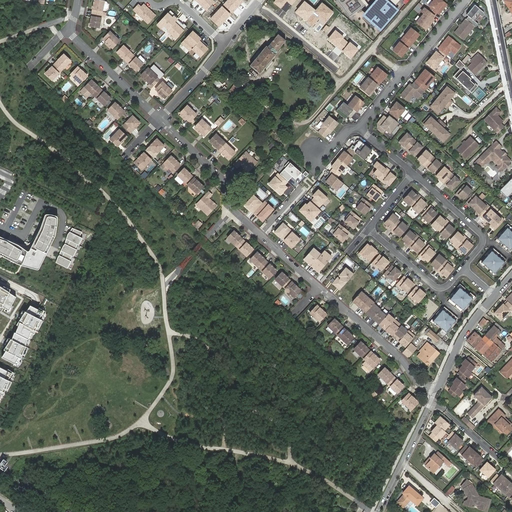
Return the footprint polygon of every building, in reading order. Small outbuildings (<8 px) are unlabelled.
[(104,1),(97,0),(94,0),(92,13),(102,15),(103,11),(104,1)] [(274,0),(273,1),(281,8),(287,1),(292,5),(296,0),(274,0)] [(315,9),(304,0),(303,0),(295,11),(312,25),(319,16),(326,21),(334,12),(321,2),(315,9)] [(337,0),(349,16),(364,6),(359,0),(337,0)] [(365,0),(359,0),(364,6),(368,9),(370,6),(365,0)] [(388,0),(387,0),(376,0),(370,6),(368,9),(363,15),(382,32),(400,11),(395,6),(388,0)] [(438,14),(444,7),(443,6),(445,4),(440,0),(433,0),(429,6),(431,8),(428,11),(434,15),(436,12),(438,14)] [(137,4),(132,10),(147,25),(156,16),(143,3),(140,7),(137,4)] [(474,21),(480,15),(481,17),(484,14),(483,12),(474,5),(466,15),(468,16),(466,19),(474,26),(475,27),(478,24),(474,21)] [(433,20),(432,18),(434,15),(428,11),(425,7),(421,11),(424,13),(417,22),(425,29),(433,20)] [(188,24),(169,9),(157,23),(176,38),(188,24)] [(102,15),(92,13),(90,26),(99,28),(101,17),(104,18),(104,15),(103,15),(102,15)] [(462,40),(474,26),(466,19),(454,33),(462,40)] [(418,35),(410,28),(402,39),(409,46),(418,35)] [(203,39),(192,29),(180,42),(190,51),(192,49),(201,57),(209,48),(201,41),(203,39)] [(358,49),(335,30),(328,38),(351,57),(358,49)] [(119,41),(110,32),(103,39),(112,48),(119,41)] [(250,66),(259,73),(274,55),(273,54),(285,41),(278,35),(267,48),(266,47),(250,66)] [(454,54),(460,46),(455,42),(454,43),(452,41),(453,41),(448,37),(445,40),(446,40),(444,42),(440,46),(442,48),(440,51),(445,55),(446,56),(449,52),(448,52),(450,50),(454,54)] [(402,39),(393,50),(400,57),(409,46),(402,39)] [(133,55),(124,46),(117,53),(127,62),(133,55)] [(434,69),(445,55),(440,51),(437,54),(435,52),(426,63),(434,69)] [(64,54),(55,64),(62,70),(71,61),(64,54)] [(137,58),(133,55),(127,62),(136,71),(145,62),(145,59),(140,55),(137,58)] [(480,55),(467,69),(474,76),(484,65),(487,62),(480,55)] [(460,70),(464,66),(459,60),(455,65),(460,69),(460,70)] [(55,64),(46,73),(52,80),(62,70),(55,64)] [(148,86),(151,89),(165,74),(154,64),(149,69),(148,68),(141,75),(144,78),(147,81),(150,84),(148,86)] [(87,76),(78,67),(71,74),(80,83),(87,76)] [(377,68),(368,78),(377,85),(385,75),(377,68)] [(460,70),(460,69),(453,77),(468,90),(473,84),(470,81),(471,79),(460,70)] [(423,91),(434,78),(424,70),(413,83),(423,91)] [(369,95),(377,85),(368,78),(368,77),(359,88),(369,95)] [(471,94),(478,87),(471,79),(470,81),(473,84),(468,90),(471,94)] [(101,89),(92,80),(85,87),(94,97),(101,89)] [(220,88),(223,84),(218,80),(214,84),(220,88)] [(68,81),(61,88),(65,92),(72,85),(68,81)] [(163,82),(156,89),(159,93),(164,97),(165,98),(172,91),(163,82)] [(423,91),(413,83),(411,85),(409,84),(400,95),(407,101),(413,94),(417,98),(423,91)] [(231,99),(241,91),(236,85),(226,93),(231,99)] [(447,108),(452,102),(449,99),(455,92),(448,86),(430,107),(438,113),(444,106),(447,108)] [(80,92),(86,98),(91,93),(85,88),(80,92)] [(110,98),(101,89),(94,97),(103,105),(110,98)] [(354,96),(347,106),(355,112),(362,103),(354,96)] [(349,119),(355,112),(347,106),(342,102),(334,111),(344,119),(346,116),(349,119)] [(108,110),(117,119),(124,112),(115,103),(108,110)] [(406,112),(403,109),(395,103),(393,106),(391,108),(388,112),(389,113),(387,115),(389,116),(394,121),(399,115),(402,117),(406,112)] [(197,115),(188,106),(181,114),(190,123),(197,115)] [(495,118),(497,117),(500,114),(496,109),(484,121),(493,131),(502,123),(499,120),(498,121),(495,118)] [(448,134),(441,127),(444,125),(437,119),(435,122),(428,115),(421,123),(442,141),(448,134)] [(133,116),(123,125),(130,132),(140,123),(133,116)] [(328,134),(336,124),(327,116),(321,123),(322,124),(320,127),(321,128),(317,133),(323,138),(327,133),(328,134)] [(383,119),(381,118),(376,124),(377,130),(381,133),(384,129),(389,133),(397,123),(394,121),(389,116),(386,119),(384,117),(383,119)] [(224,121),(220,118),(215,123),(219,126),(224,121)] [(211,129),(202,120),(195,127),(204,136),(211,129)] [(119,130),(110,139),(117,146),(126,136),(119,130)] [(406,133),(398,142),(402,146),(402,147),(405,150),(414,140),(406,133)] [(226,143),(216,134),(210,141),(219,150),(226,143)] [(143,144),(148,149),(157,139),(152,135),(143,144)] [(470,137),(456,150),(464,158),(477,145),(470,137)] [(165,147),(157,139),(148,149),(156,157),(165,147)] [(363,161),(371,151),(358,140),(355,141),(354,142),(355,143),(353,147),(351,145),(348,148),(354,153),(363,161)] [(414,140),(405,150),(408,153),(409,152),(414,156),(422,147),(414,140)] [(490,158),(501,171),(510,163),(499,150),(502,148),(497,142),(479,158),(484,163),(490,158)] [(235,152),(226,143),(219,150),(229,159),(235,152)] [(351,158),(354,153),(348,148),(345,153),(351,158)] [(433,157),(425,149),(416,159),(421,163),(421,164),(424,166),(433,157)] [(344,165),(351,158),(345,153),(343,151),(336,159),(344,165)] [(373,162),(379,156),(374,151),(368,157),(373,162)] [(246,152),(234,164),(237,167),(240,164),(248,171),(257,162),(246,152)] [(152,161),(144,153),(134,163),(142,170),(152,161)] [(180,165),(171,156),(164,163),(173,172),(180,165)] [(441,164),(433,157),(424,166),(427,169),(432,173),(441,164)] [(335,178),(345,166),(344,165),(336,159),(330,167),(332,169),(328,173),(335,178)] [(301,173),(288,161),(284,166),(285,168),(280,174),(288,181),(292,177),(295,180),(301,173)] [(376,169),(373,173),(376,176),(376,177),(380,181),(388,169),(385,167),(384,168),(380,164),(376,169)] [(443,166),(435,176),(440,180),(439,180),(443,183),(451,174),(443,166)] [(184,168),(177,175),(187,184),(193,177),(184,168)] [(392,172),(388,169),(380,181),(384,184),(384,183),(388,186),(395,177),(393,175),(391,173),(392,172)] [(335,178),(328,173),(325,176),(326,177),(324,179),(324,178),(322,177),(319,180),(323,184),(324,182),(328,185),(327,187),(331,191),(332,190),(336,185),(338,186),(339,188),(342,184),(335,178)] [(451,174),(443,183),(446,186),(451,190),(459,181),(451,174)] [(275,176),(268,184),(281,195),(287,188),(275,176)] [(511,176),(498,190),(506,197),(511,190),(511,176)] [(203,187),(193,177),(187,184),(196,194),(203,187)] [(368,190),(365,194),(374,201),(379,194),(381,191),(375,186),(373,184),(372,183),(367,189),(368,190)] [(348,188),(344,185),(337,195),(341,198),(348,188)] [(463,185),(454,194),(458,197),(458,196),(461,198),(463,200),(471,191),(465,186),(465,187),(463,185)] [(318,189),(313,196),(315,197),(310,202),(318,209),(328,198),(318,189)] [(411,190),(402,200),(408,205),(409,204),(411,205),(419,196),(416,193),(415,194),(413,192),(411,190)] [(209,192),(197,205),(208,215),(217,206),(209,198),(212,195),(209,192)] [(477,196),(474,192),(464,203),(467,206),(469,205),(473,209),(480,200),(476,197),(477,196)] [(263,204),(253,195),(244,205),(262,221),(273,209),(265,201),(263,204)] [(422,199),(419,196),(411,205),(412,207),(412,208),(417,213),(426,204),(423,202),(421,200),(422,199)] [(357,204),(354,207),(363,214),(368,208),(368,207),(370,204),(362,198),(361,197),(356,203),(357,204)] [(484,204),(480,200),(473,209),(475,211),(477,213),(476,214),(479,216),(489,206),(485,203),(484,204)] [(319,211),(308,201),(305,204),(304,203),(297,211),(310,222),(319,211)] [(429,206),(421,215),(423,217),(422,217),(427,222),(436,213),(433,211),(431,209),(432,208),(429,206)] [(492,209),(489,206),(479,216),(482,219),(483,218),(485,220),(488,222),(495,214),(491,210),(492,209)] [(346,217),(343,221),(352,228),(357,221),(359,218),(350,210),(345,216),(346,217)] [(7,239),(0,235),(0,255),(2,256),(19,264),(21,265),(37,269),(38,269),(39,268),(55,236),(56,234),(58,223),(58,218),(58,216),(57,216),(52,214),(49,214),(47,214),(45,214),(45,216),(42,223),(40,228),(37,234),(33,240),(31,242),(28,244),(25,245),(21,245),(7,239)] [(392,214),(384,223),(386,225),(388,227),(387,228),(390,231),(398,221),(397,220),(398,219),(392,214)] [(499,217),(495,214),(488,222),(490,224),(492,226),(491,227),(494,230),(502,221),(503,219),(500,216),(499,217)] [(439,216),(430,225),(436,230),(437,229),(439,231),(447,222),(444,219),(443,220),(441,218),(439,216)] [(398,221),(390,231),(393,234),(394,232),(396,234),(399,236),(407,227),(401,222),(400,223),(398,221)] [(450,224),(447,222),(439,231),(440,233),(445,239),(454,229),(451,227),(449,225),(450,224)] [(301,238),(283,223),(274,233),(292,248),(301,238)] [(511,231),(510,230),(506,226),(508,224),(507,223),(504,226),(505,227),(501,232),(500,234),(495,239),(498,242),(499,240),(507,247),(506,248),(509,251),(511,246),(511,231)] [(335,231),(332,234),(341,241),(346,235),(346,234),(348,231),(339,224),(338,224),(333,230),(335,231)] [(82,232),(72,228),(70,231),(68,234),(66,239),(77,244),(79,245),(82,238),(80,236),(82,232)] [(243,240),(234,231),(227,238),(237,247),(243,240)] [(405,244),(408,246),(417,236),(413,233),(412,234),(409,231),(402,239),(406,243),(405,244)] [(456,232),(449,240),(453,244),(452,245),(455,248),(465,238),(462,235),(461,236),(459,234),(456,232)] [(417,252),(424,244),(420,240),(421,240),(417,236),(408,246),(411,249),(412,248),(414,250),(417,252)] [(465,238),(455,248),(459,251),(460,251),(464,254),(471,246),(469,244),(467,241),(468,240),(465,238)] [(77,244),(66,239),(65,244),(63,246),(61,250),(72,256),(73,256),(77,250),(75,249),(77,244)] [(495,239),(494,240),(508,252),(509,251),(506,248),(507,247),(499,240),(498,242),(495,239)] [(253,249),(243,240),(237,247),(246,256),(253,249)] [(367,243),(358,253),(365,258),(366,257),(369,260),(377,251),(370,245),(370,246),(367,243)] [(427,261),(434,253),(431,249),(428,245),(418,255),(422,258),(423,257),(425,259),(427,261)] [(493,247),(492,248),(495,251),(494,252),(501,259),(502,258),(505,260),(506,259),(493,247)] [(477,262),(479,264),(481,261),(485,265),(490,269),(494,273),(495,272),(499,267),(501,265),(505,260),(502,258),(501,259),(494,252),(495,251),(492,248),(487,254),(485,256),(481,260),(480,259),(477,262)] [(320,255),(313,249),(304,259),(318,272),(331,257),(324,250),(320,255)] [(72,256),(61,250),(59,255),(58,256),(56,262),(68,268),(71,261),(69,260),(72,256)] [(267,261),(257,252),(250,260),(260,269),(267,261)] [(379,254),(370,264),(377,269),(378,268),(381,271),(389,262),(382,256),(382,257),(379,254)] [(437,271),(446,261),(438,254),(430,264),(433,266),(435,268),(434,269),(437,271)] [(276,270),(267,261),(260,269),(269,278),(276,270)] [(450,264),(446,261),(437,271),(440,274),(441,273),(443,275),(446,277),(453,268),(449,265),(450,264)] [(394,268),(391,265),(383,274),(386,277),(384,279),(390,285),(393,281),(393,282),(401,273),(394,267),(394,268)] [(346,267),(332,283),(340,290),(354,273),(346,267)] [(291,282),(282,272),(275,279),(284,288),(291,282)] [(395,285),(401,290),(402,289),(405,292),(413,283),(406,278),(403,276),(395,285)] [(301,291),(291,282),(284,288),(294,298),(301,291)] [(452,295),(447,300),(451,302),(452,301),(459,308),(458,309),(461,311),(466,306),(468,304),(471,299),(472,298),(468,295),(463,291),(459,287),(461,285),(459,284),(456,287),(458,288),(454,292),(452,295)] [(0,308),(7,312),(16,297),(0,286),(0,308)] [(415,286),(407,296),(413,301),(414,300),(418,303),(425,294),(419,288),(418,289),(415,286)] [(358,307),(367,297),(361,291),(352,301),(358,307)] [(365,313),(373,304),(374,303),(367,297),(358,307),(365,313)] [(460,313),(461,311),(458,309),(459,308),(452,301),(451,302),(447,300),(447,301),(460,313)] [(382,313),(379,310),(379,309),(373,304),(365,313),(378,324),(385,316),(382,313)] [(501,320),(510,311),(504,305),(502,304),(494,314),(501,320)] [(44,312),(30,305),(25,312),(22,311),(17,320),(13,333),(11,332),(9,340),(0,354),(0,358),(19,366),(44,312)] [(326,314),(317,306),(310,313),(320,322),(326,314)] [(444,307),(443,308),(446,310),(445,312),(452,318),(454,317),(457,319),(457,318),(444,307)] [(441,328),(436,334),(441,339),(448,332),(446,331),(449,328),(450,327),(452,324),(457,319),(454,317),(452,318),(445,312),(446,310),(443,308),(438,313),(437,315),(433,320),(431,319),(429,322),(430,323),(432,321),(433,322),(441,328)] [(400,325),(387,314),(385,316),(378,324),(391,336),(400,325)] [(488,319),(484,316),(479,323),(483,325),(488,319)] [(334,319),(327,326),(337,335),(344,328),(334,319)] [(490,362),(501,351),(505,347),(494,337),(502,329),(496,323),(482,339),(474,332),(467,340),(490,362)] [(398,342),(407,331),(400,325),(391,336),(398,342)] [(353,337),(344,328),(337,335),(346,344),(353,337)] [(404,347),(414,336),(408,330),(407,331),(398,342),(404,347)] [(439,338),(430,330),(427,333),(436,342),(439,338)] [(370,351),(360,342),(354,349),(363,359),(370,351)] [(440,353),(431,346),(430,346),(427,343),(419,352),(420,353),(417,357),(428,366),(440,353)] [(406,352),(403,355),(408,359),(414,351),(409,346),(405,351),(406,352)] [(380,361),(370,351),(363,359),(365,361),(362,364),(370,371),(380,361)] [(458,363),(467,370),(470,366),(468,364),(470,360),(463,355),(461,358),(460,357),(457,362),(458,363)] [(511,368),(511,356),(497,372),(503,378),(511,369),(511,368)] [(469,371),(467,370),(458,363),(455,367),(456,368),(453,371),(457,374),(460,376),(462,374),(464,376),(469,371)] [(15,374),(8,369),(7,371),(0,367),(0,401),(4,393),(7,393),(16,376),(14,375),(15,374)] [(394,377),(384,368),(378,375),(387,384),(394,377)] [(462,378),(460,376),(457,374),(455,377),(453,376),(449,381),(452,383),(460,390),(464,385),(460,381),(462,378)] [(403,386),(394,377),(387,384),(397,393),(403,386)] [(460,390),(452,383),(448,388),(450,389),(448,391),(453,396),(455,394),(458,396),(462,391),(460,390)] [(396,393),(390,387),(388,390),(394,396),(396,393)] [(476,399),(476,404),(467,414),(472,419),(492,398),(481,388),(473,396),(476,399)] [(418,403),(408,394),(401,401),(410,410),(418,403)] [(508,424),(504,420),(503,421),(500,418),(501,417),(503,415),(497,409),(488,419),(494,426),(494,429),(498,432),(502,431),(505,434),(511,428),(508,426),(508,424)] [(443,431),(449,425),(440,417),(434,423),(436,425),(431,431),(432,432),(428,436),(435,442),(438,438),(439,439),(445,432),(443,431)] [(464,417),(462,419),(472,428),(474,426),(464,417)] [(492,428),(494,426),(488,419),(485,422),(492,428)] [(456,450),(463,442),(460,439),(461,439),(455,434),(452,431),(446,438),(449,440),(447,442),(456,450)] [(483,459),(480,457),(480,456),(469,446),(468,447),(465,444),(459,452),(461,454),(461,455),(473,465),(476,467),(483,459)] [(431,459),(426,466),(433,472),(442,463),(445,466),(446,466),(448,468),(451,464),(438,452),(436,454),(434,453),(430,458),(431,459)] [(7,461),(3,458),(0,462),(0,467),(5,471),(8,466),(6,464),(5,464),(7,461)] [(488,477),(495,469),(486,461),(479,470),(488,477)] [(511,487),(511,486),(511,484),(501,474),(499,476),(496,473),(490,481),(511,500),(511,487)] [(465,488),(472,484),(468,480),(462,486),(465,488)] [(465,488),(464,490),(467,495),(468,495),(469,498),(468,500),(464,502),(465,505),(475,507),(476,503),(474,501),(474,499),(477,497),(478,497),(479,496),(480,495),(479,493),(477,494),(472,484),(465,488)] [(405,493),(398,501),(404,507),(411,499),(417,504),(423,497),(409,485),(403,492),(405,493)] [(488,511),(491,500),(489,499),(479,496),(478,497),(477,497),(474,499),(474,501),(476,503),(480,505),(479,508),(488,511)]
